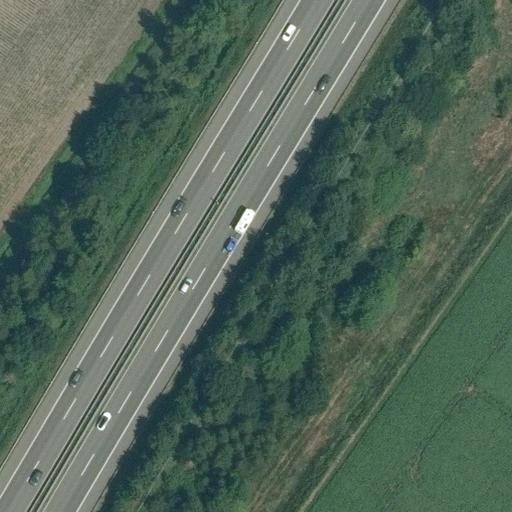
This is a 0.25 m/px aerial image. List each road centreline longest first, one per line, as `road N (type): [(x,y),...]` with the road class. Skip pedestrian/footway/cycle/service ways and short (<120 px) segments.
road 1 (motorway): [(323,0),(11,511)]
road 2 (motorway): [(63,511),(375,0)]
